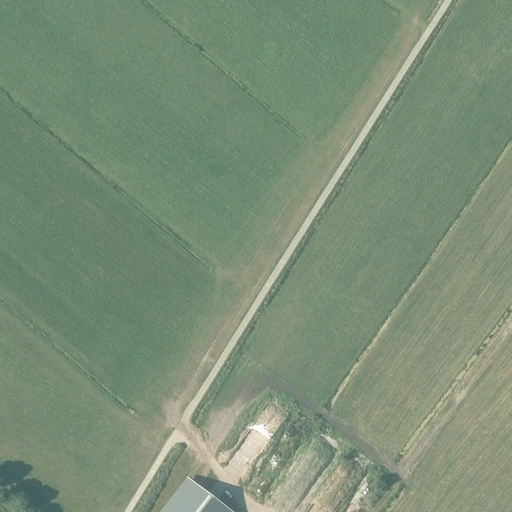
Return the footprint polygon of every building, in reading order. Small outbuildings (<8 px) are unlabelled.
[(271,469),(261,463),(246,487),(257,493),(271,469)] [(343,468),(315,503),(324,510),(351,475),(343,468)] [(231,511),(187,478),(160,511),(231,511)] [(352,511),(368,489),(358,483),(339,511),(352,511)] [(284,489),(277,500),(284,505),(291,494),(284,489)] [(303,502),(310,494),(305,489),(298,497),(303,502)]
